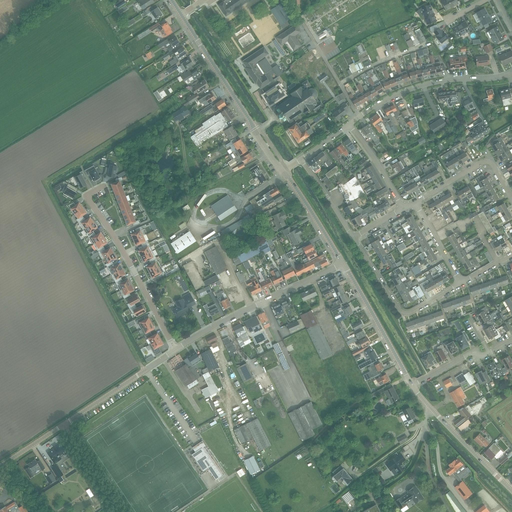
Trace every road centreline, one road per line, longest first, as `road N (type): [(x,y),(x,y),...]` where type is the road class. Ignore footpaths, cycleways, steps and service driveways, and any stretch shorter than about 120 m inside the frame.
road 1 (residential): [(175,350),(87,198),(104,186)]
road 2 (tertiary): [(283,170),(181,15)]
road 3 (residential): [(350,123),(410,89),(511,73)]
road 4 (residential): [(412,384),(340,263)]
road 5 (tertiary): [(62,424),(175,350)]
road 6 (tertiary): [(175,350),(290,288)]
road 7 (unclassified): [(511,197),(484,163),(414,203)]
